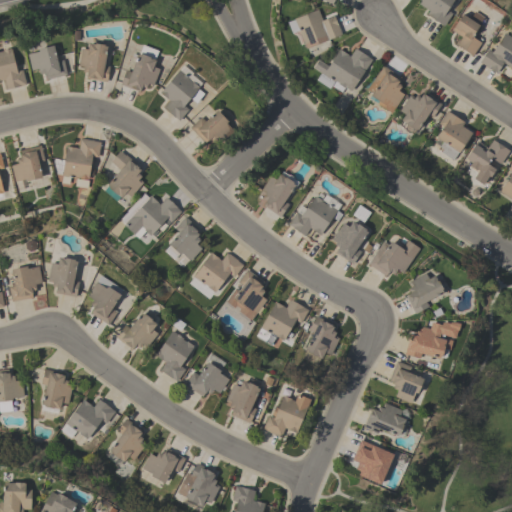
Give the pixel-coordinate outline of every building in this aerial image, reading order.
[(453,0),(446,10),(452,13),(443,26),(426,14),(428,11),(418,4),(420,0),(453,0)] [(295,36),(295,35),(294,35),(293,34),(292,35),(293,34),(291,34),(287,23),(293,20),(293,19),(317,9),(322,20),(333,15),(341,35),(306,49),(304,44),(300,45),(296,36),(295,36)] [(469,19),(474,11),(483,17),(478,25),(479,26),(471,37),(480,43),(472,56),(456,45),(461,37),(451,30),(462,14),(469,19)] [(511,38),(511,69),(503,63),(496,73),(479,62),(487,49),(491,52),(504,33),(511,38)] [(106,82),(86,79),(87,73),(82,72),(83,67),(78,66),(80,48),(87,49),(88,42),(92,43),(92,44),(94,44),(94,43),(104,45),(104,46),(107,46),(103,66),(109,67),(106,82)] [(45,80),(44,73),(39,75),(38,69),(31,71),(27,54),(38,51),(37,49),(53,45),(57,61),(63,60),(66,75),(45,80)] [(6,89),(4,80),(0,80),(0,51),(2,51),(2,50),(10,48),(10,49),(11,49),(16,71),(22,70),(25,84),(6,89)] [(350,91),(345,87),(344,88),(343,88),(341,92),(332,86),(335,82),(334,81),(328,89),(315,80),(320,73),(312,67),(318,59),(327,66),(338,49),(349,56),(354,48),(371,59),(350,91)] [(125,70),(130,72),(137,54),(140,55),(140,54),(150,57),(149,58),(155,61),(153,67),(159,69),(152,87),(147,85),(145,88),(141,87),(139,92),(120,85),(125,70)] [(178,121),(162,108),(169,101),(159,93),(183,65),(192,73),(191,75),(201,83),(197,88),(203,94),(195,103),(190,98),(183,106),(188,110),(178,121)] [(382,65),(400,77),(398,81),(397,83),(401,86),(397,91),(403,94),(391,113),(376,104),(378,101),(370,95),(371,93),(366,89),(382,65)] [(403,128),(398,125),(401,121),(400,120),(404,114),(398,110),(409,94),(414,97),(415,95),(420,98),(423,92),(440,104),(432,117),(428,114),(417,130),(414,129),(411,133),(410,132),(408,133),(404,130),(403,128)] [(204,121),(216,110),(227,122),(226,123),(234,131),(221,143),(217,138),(213,142),(209,139),(207,141),(207,140),(204,143),(189,127),(200,117),(204,121)] [(451,160),(440,152),(442,149),(433,143),(436,138),(443,126),(438,123),(446,111),(463,122),(461,126),(471,133),(459,153),(457,151),(451,160)] [(97,157),(91,156),(89,169),(93,169),(92,176),(88,175),(88,179),(87,179),(87,180),(79,178),(75,177),(74,178),(61,176),(66,146),(78,148),(79,139),(81,139),(93,141),(100,142),(97,157)] [(508,151),(500,164),(490,158),(483,169),(482,169),(478,176),(467,170),(472,162),(470,161),(469,162),(467,160),(467,159),(465,158),(476,142),(486,148),(492,140),(508,151)] [(26,181),(26,178),(19,180),(18,179),(14,180),(10,165),(17,164),(16,158),(20,157),(19,154),(20,154),(19,150),(41,145),(44,160),(37,162),(41,177),(26,181)] [(130,197),(125,193),(120,198),(116,194),(115,194),(108,188),(108,187),(106,185),(119,170),(110,162),(119,151),(124,155),(125,155),(140,168),(139,170),(140,170),(137,173),(141,176),(138,179),(142,182),(130,197)] [(511,199),(499,192),(511,173),(507,170),(511,161),(511,199)] [(270,176),(275,180),(279,174),(280,175),(282,172),(287,176),(288,174),(294,178),(293,179),(298,182),(291,192),(290,191),(283,201),(288,204),(279,217),(262,206),(266,201),(262,198),(264,195),(259,192),(270,176)] [(320,235),(309,228),(304,236),(287,225),(300,205),(305,209),(313,196),(314,197),(314,196),(316,197),(319,193),(323,196),(324,194),(340,204),(336,211),(341,214),(336,221),(331,217),(320,235)] [(159,204),(165,197),(180,211),(167,226),(163,222),(156,229),(158,231),(153,236),(151,234),(150,235),(149,236),(143,230),(144,229),(141,226),(133,234),(124,226),(125,222),(149,196),(159,204)] [(200,231),(197,234),(198,235),(196,237),(200,240),(196,244),(200,249),(189,261),(181,253),(179,255),(178,254),(173,260),(163,251),(169,245),(168,244),(179,233),(174,228),(185,217),(200,231)] [(342,223),(348,227),(352,221),(355,223),(355,224),(356,225),(357,224),(365,229),(364,231),(367,233),(356,248),(361,252),(351,265),(334,252),(338,248),(334,245),(337,241),(332,237),(342,223)] [(402,273),(396,269),(393,273),(389,271),(388,273),(387,273),(385,276),(367,264),(376,251),(371,248),(375,242),(379,246),(382,241),(388,245),(390,241),(401,249),(406,240),(419,248),(402,273)] [(228,254),(237,260),(237,261),(242,265),(233,277),(229,274),(215,292),(214,292),(213,292),(207,287),(207,286),(204,284),(203,285),(192,277),(210,253),(220,260),(226,253),(228,254)] [(50,263),(57,264),(58,258),(64,259),(64,258),(74,260),(74,261),(75,261),(75,263),(76,263),(73,281),(78,282),(75,297),(55,293),(56,287),(51,286),(52,283),(47,282),(50,263)] [(41,283),(34,284),(35,290),(31,291),(32,298),(11,302),(8,287),(14,285),(11,269),(26,266),(27,268),(38,266),(41,283)] [(263,282),(261,286),(260,288),(263,291),(260,296),(265,300),(260,306),(263,308),(258,314),(256,312),(250,320),(238,311),(239,309),(235,306),(234,308),(225,301),(236,286),(240,289),(242,286),(237,282),(246,269),(263,282)] [(424,273),(428,279),(434,276),(436,279),(435,280),(436,281),(437,281),(442,290),(441,290),(442,293),(425,302),(428,307),(414,314),(405,297),(406,296),(406,295),(409,293),(407,289),(410,287),(408,282),(424,273)] [(100,276),(121,289),(118,294),(120,295),(111,308),(116,312),(108,325),(90,313),(93,308),(91,306),(89,304),(92,300),(87,296),(100,276)] [(255,337),(260,328),(259,328),(274,301),(282,306),(282,307),(285,308),(289,300),(307,310),(300,323),(295,320),(287,334),(290,336),(287,340),(284,338),(283,339),(282,339),(281,340),(275,336),(275,335),(272,333),(271,335),(269,334),(264,342),(255,337)] [(152,330),(157,334),(145,349),(141,345),(138,348),(135,346),(132,349),(131,348),(130,349),(115,337),(124,325),(128,328),(140,313),(143,315),(144,314),(151,320),(156,324),(152,330)] [(333,325),(332,327),(333,327),(331,330),(335,332),(334,336),(338,338),(330,355),(324,352),(321,358),(315,355),(315,357),(306,352),(307,351),(304,350),(313,332),(308,330),(315,316),(333,325)] [(445,357),(443,358),(420,352),(419,358),(404,354),(409,333),(415,335),(416,331),(420,332),(421,327),(440,332),(440,333),(444,334),(442,339),(446,340),(446,339),(452,340),(449,350),(447,349),(445,357)] [(183,338),(182,340),(185,342),(186,341),(192,346),(192,347),(193,347),(180,366),(184,369),(176,382),(159,370),(165,362),(154,355),(171,331),(183,338)] [(396,361),(410,367),(408,372),(423,379),(417,394),(414,393),(410,403),(394,397),(397,390),(392,388),(394,383),(388,381),(396,361)] [(184,384),(192,372),(197,375),(206,362),(220,371),(218,373),(228,380),(219,393),(213,389),(209,394),(205,391),(201,397),(184,384)] [(0,369),(7,369),(8,373),(9,373),(9,375),(11,375),(11,376),(13,376),(14,381),(21,380),(23,397),(11,398),(11,400),(0,401),(0,369)] [(44,369),(64,374),(63,380),(67,381),(66,385),(71,386),(67,404),(60,403),(59,409),(54,408),(54,407),(53,407),(53,408),(43,406),(43,405),(41,404),(45,385),(40,384),(44,369)] [(250,378),(259,382),(256,388),(259,389),(250,407),(255,409),(248,423),(230,414),(233,408),(228,406),(230,403),(225,401),(232,384),(238,386),(241,380),(245,382),(247,383),(247,382),(248,382),(250,378)] [(296,433),(284,428),(280,437),(268,432),(262,429),(267,415),(270,416),(274,407),(277,408),(282,395),(290,398),(290,400),(294,401),(296,394),(309,399),(296,433)] [(105,424),(100,420),(87,439),(86,438),(86,439),(75,431),(70,438),(60,431),(65,424),(64,424),(81,399),(92,407),(98,399),(110,408),(109,408),(114,411),(105,424)] [(406,422),(403,429),(404,429),(401,438),(379,428),(377,433),(362,427),(370,409),(372,410),(372,409),(376,410),(378,406),(381,408),(383,403),(401,410),(405,409),(409,418),(404,420),(404,421),(406,422)] [(141,430),(140,432),(141,432),(138,436),(142,439),(139,443),(143,446),(133,460),(127,456),(123,462),(108,450),(120,434),(115,431),(125,418),(141,430)] [(390,461),(385,473),(381,471),(380,473),(377,472),(373,482),(357,476),(360,469),(355,467),(357,462),(351,459),(360,439),(374,446),(371,451),(386,458),(386,460),(390,461)] [(148,453),(155,457),(157,452),(159,453),(161,454),(163,451),(164,452),(166,449),(184,458),(177,472),(171,469),(164,483),(150,476),(151,474),(141,468),(148,453)] [(196,463),(215,473),(212,478),(216,481),(214,484),(218,486),(210,503),(204,500),(200,506),(195,503),(195,504),(186,499),(186,498),(176,492),(186,473),(190,475),(196,463)] [(14,483),(14,482),(23,483),(25,483),(24,489),(31,490),(30,510),(22,509),(21,511),(0,511),(0,502),(1,503),(2,496),(3,496),(3,482),(14,483)] [(261,511),(233,511),(236,502),(230,500),(235,485),(254,491),(251,500),(264,504),(261,511)] [(70,511),(39,511),(50,491),(56,495),(56,493),(57,494),(58,493),(66,498),(75,503),(70,511)]
